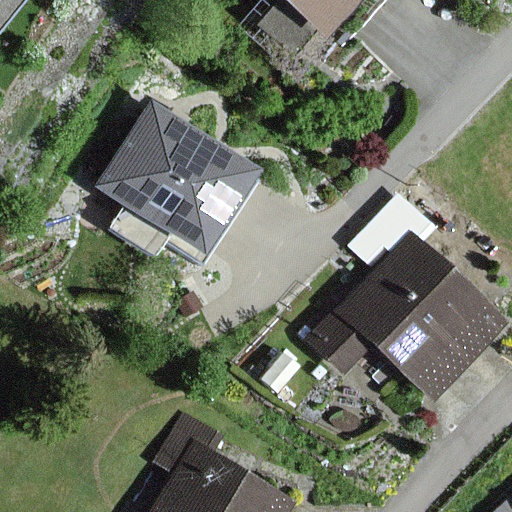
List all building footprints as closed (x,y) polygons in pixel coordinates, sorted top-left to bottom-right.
[(0,0),(0,24),(19,0),(0,0)] [(278,0),(256,26),(292,57),(313,32),(320,37),(352,0),(278,0)] [(254,170),(147,102),(92,187),(122,207),(107,229),(151,257),(165,235),(199,257),(254,170)] [(395,195),(345,245),(363,264),(384,243),(391,250),(421,220),(395,195)] [(499,325),(409,236),(307,340),(341,374),(366,348),(423,403),(499,325)] [(192,292),(175,301),(184,318),(201,309),(192,292)] [(215,433),(183,413),(151,464),(167,474),(143,511),(286,511),(291,504),(204,450),(215,433)] [(511,511),(511,495),(493,511),(511,511)]
